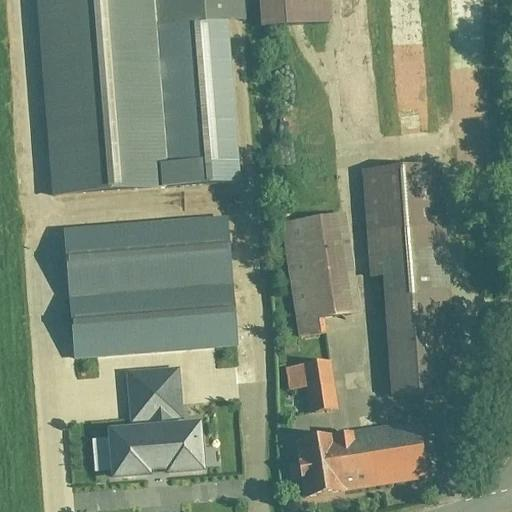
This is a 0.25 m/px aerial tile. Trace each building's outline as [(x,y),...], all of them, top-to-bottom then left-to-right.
[(38,0),(54,192),(170,183),(155,0),(38,0)] [(170,185),(240,180),(227,20),(244,18),(242,0),(155,0),(170,183),(170,185)] [(329,0),(259,0),(261,27),(330,25),(329,0)] [(441,165),(364,170),(371,275),(383,274),(391,394),(456,390),(441,165)] [(343,213),(283,223),(299,320),(324,316),(360,310),(343,213)] [(232,283),(226,216),(67,230),(73,296),(102,294),(232,283)] [(102,294),(73,296),(76,338),(106,335),(102,294)] [(340,408),(324,316),(299,320),(314,413),(340,408)] [(76,338),(43,340),(48,396),(239,380),(234,324),(106,335),(76,338)] [(198,421),(109,429),(113,477),(202,470),(198,421)] [(418,423),(297,444),(300,461),(288,463),(291,480),(303,478),(306,498),(428,476),(418,423)]
